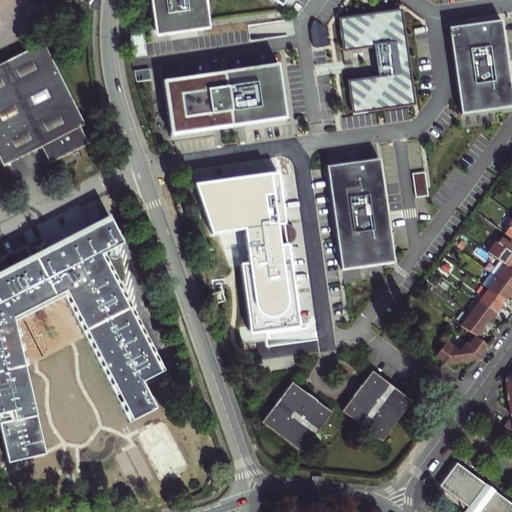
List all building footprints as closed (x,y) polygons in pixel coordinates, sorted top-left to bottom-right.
[(271,0),(281,7),(286,0),(149,0),(155,38),(203,31),(203,25),(199,0),(271,0)] [(347,83),(351,115),(413,106),(410,85),(405,85),(404,78),(409,77),(404,40),(399,41),(398,33),(403,32),(400,13),(339,21),(343,53),(372,49),(374,63),(377,79),(347,83)] [(511,111),(511,110),(501,24),(448,31),(459,118),(511,111)] [(147,56),(142,31),(130,33),(130,49),(131,58),(147,56)] [(0,160),(3,165),(33,150),(40,146),(49,164),(88,144),(79,127),(84,124),(43,43),(0,64),(0,160)] [(171,137),(208,131),(286,120),(278,66),(163,82),(171,137)] [(379,161),(326,168),(340,266),(393,258),(379,161)] [(424,173),(412,175),(415,198),(428,197),(424,173)] [(278,174),(195,185),(212,234),(220,233),(229,267),(241,266),(250,334),(299,327),(278,174)] [(109,217),(0,273),(0,433),(7,463),(45,455),(14,322),(64,298),(129,423),(156,410),(142,384),(164,372),(103,254),(123,244),(109,217)] [(509,251),(511,246),(511,244),(502,236),(498,241),(496,240),(488,251),(505,264),(509,267),(511,262),(511,255),(510,254),(511,252),(509,251)] [(511,269),(509,267),(505,264),(496,277),(511,289),(511,269)] [(511,291),(511,289),(496,277),(490,272),(481,284),(487,289),(508,304),(511,300),(507,298),(511,291)] [(478,301),(486,290),(480,285),(472,296),(478,301)] [(505,308),(508,304),(487,289),(486,290),(478,301),(495,314),(502,305),(505,308)] [(220,293),(207,297),(211,307),(223,302),(220,293)] [(495,314),(478,301),(469,313),(489,328),(492,325),(489,323),(495,314)] [(487,331),(489,328),(469,313),(460,324),(474,336),(478,338),(484,329),(487,331)] [(463,363),(477,361),(481,360),(481,355),(488,346),(478,338),(474,336),(469,342),(465,339),(458,349),(461,351),(463,363)] [(447,365),(463,363),(461,351),(458,349),(447,340),(436,356),(442,360),(443,365),(444,363),(447,365)] [(440,369),(427,360),(423,366),(435,375),(440,369)] [(372,371),(342,411),(382,441),(412,401),(372,371)] [(291,383),(261,423),(301,453),(331,413),(291,383)] [(511,423),(507,420),(503,426),(511,431),(511,423)] [(511,511),(511,506),(456,464),(439,486),(467,508),(472,511),(511,511)]
